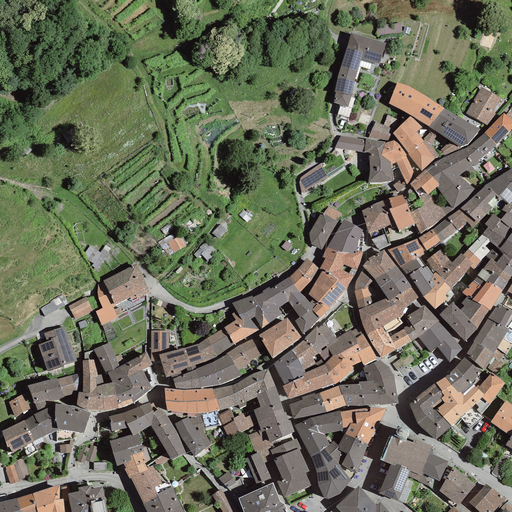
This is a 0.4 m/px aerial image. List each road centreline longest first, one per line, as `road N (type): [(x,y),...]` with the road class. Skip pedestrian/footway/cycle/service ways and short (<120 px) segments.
road 1 (residential): [(371,253),(356,211),(341,219),(317,256),(213,308),(193,312),(155,293)]
road 2 (track): [(151,284),(217,216),(217,206),(176,171),(134,59)]
road 3 (residential): [(158,387),(147,401),(106,415),(61,402),(0,428)]
road 4 (track): [(140,264),(67,196),(0,179)]
road 5 (residential): [(403,406),(465,347),(511,280)]
road 6 (residential): [(135,511),(126,490),(102,477),(0,495)]
road 7 (residential): [(322,507),(268,365)]
road 8 (residential): [(397,412),(511,494)]
road 9 (residential): [(322,507),(356,482),(397,412)]
